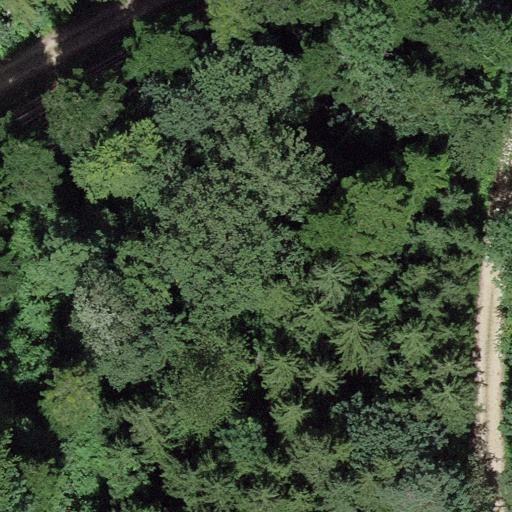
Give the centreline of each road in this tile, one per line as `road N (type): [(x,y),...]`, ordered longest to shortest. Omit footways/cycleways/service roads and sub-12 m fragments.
road 1 (track): [(490,511),(484,300),(511,125)]
road 2 (track): [(183,0),(0,98)]
